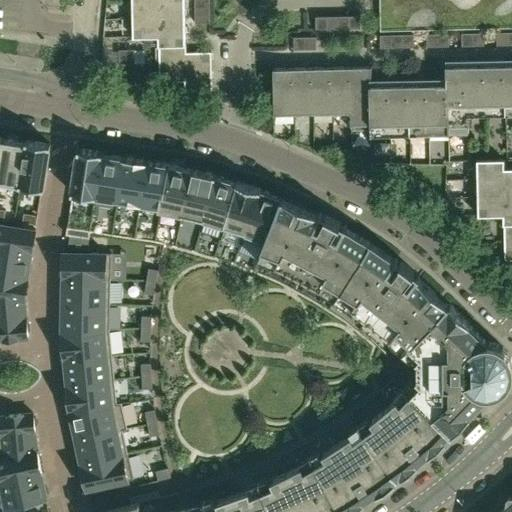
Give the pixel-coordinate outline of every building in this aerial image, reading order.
[(132,0),(133,0),(142,0),(159,0),(159,9),(185,8),(184,0),(132,0)] [(185,27),(185,8),(159,9),(159,0),(142,0),(133,0),(133,18),(159,18),(160,27),(185,27)] [(511,0),(379,0),(380,10),(380,32),(511,29),(511,0)] [(210,23),(210,8),(195,8),(195,23),(210,23)] [(360,29),(360,16),(316,17),(316,30),(360,29)] [(185,43),(185,27),(160,27),(159,18),(133,18),(133,37),(159,37),(159,45),(186,44),(186,43),(185,43)] [(511,44),(511,32),(497,33),(498,45),(511,44)] [(449,46),(449,33),(427,34),(427,47),(449,46)] [(484,45),(484,33),(462,33),(462,46),(484,45)] [(414,47),(414,35),(380,36),(380,48),(414,47)] [(316,49),(316,37),(294,37),(294,50),(316,49)] [(186,52),(186,44),(159,45),(159,46),(160,63),(185,63),(185,72),(212,71),(211,52),(186,52)] [(135,64),(135,49),(119,50),(120,65),(126,64),(135,64)] [(212,90),(212,71),(185,72),(185,63),(160,63),(160,82),(185,82),(185,91),(212,90)] [(370,130),(371,136),(450,134),(450,128),(469,128),(469,116),(511,115),(511,63),(446,65),(446,76),(446,83),(372,85),(372,77),(371,67),(273,69),(274,114),(351,112),(352,130),(370,130)] [(19,190),(26,142),(25,142),(5,139),(0,171),(0,186),(18,189),(18,190),(19,190)] [(44,189),(50,144),(26,140),(25,142),(26,142),(19,190),(40,193),(42,193),(43,188),(44,189)] [(96,196),(102,154),(103,152),(78,148),(71,193),(73,193),(68,226),(67,226),(66,234),(67,234),(89,238),(90,232),(96,196)] [(117,200),(124,157),(123,157),(122,157),(102,154),(96,196),(90,232),(112,235),(117,200)] [(133,239),(139,203),(146,160),(124,157),(117,200),(112,235),(133,239)] [(511,168),(505,168),(504,159),(477,160),(478,179),(504,179),(504,187),(511,187),(511,168)] [(154,242),(161,206),(169,165),(148,161),(146,160),(139,203),(133,239),(154,242)] [(175,247),(183,212),(192,170),(191,169),(191,170),(169,165),(161,206),(154,242),(175,247)] [(195,252),(205,217),(205,216),(215,177),(216,175),(192,170),(183,212),(175,247),(195,252)] [(223,228),(238,182),(237,181),(236,182),(216,175),(215,177),(205,216),(205,217),(195,252),(214,258),(223,228)] [(511,205),(511,187),(504,187),(504,179),(478,179),(478,197),(504,197),(505,205),(511,205)] [(243,234),(259,189),(238,182),(223,228),(214,258),(233,264),(242,238),(243,234)] [(257,259),(262,246),(268,231),(280,202),(281,198),(261,190),(261,189),(259,189),(243,234),(242,238),(233,264),(253,271),(254,271),(254,270),(258,259),(257,259)] [(511,205),(505,205),(504,197),(478,197),(478,216),(503,216),(503,223),(511,223),(511,205)] [(319,214),(283,198),(281,198),(280,202),(268,231),(262,246),(257,259),(258,259),(254,270),(254,271),(273,279),(292,288),(309,298),(328,309),(370,243),(346,228),(347,226),(320,212),(319,214)] [(36,225),(37,215),(24,213),(22,223),(36,225)] [(511,223),(503,223),(503,224),(504,224),(505,241),(511,241),(511,223)] [(0,248),(31,253),(36,230),(35,230),(0,224),(0,248)] [(396,258),(394,259),(370,243),(328,309),(346,322),(362,334),(378,347),(393,361),(448,305),(418,278),(420,276),(396,258)] [(0,271),(28,276),(31,253),(0,248),(0,271)] [(111,278),(111,253),(64,252),(63,252),(63,277),(110,278),(111,278)] [(156,282),(158,270),(148,268),(146,281),(156,282)] [(0,295),(25,299),(28,276),(0,271),(0,295)] [(110,304),(110,278),(63,277),(63,304),(110,304)] [(154,295),(156,282),(146,281),(144,293),(154,295)] [(28,337),(25,299),(0,295),(0,339),(4,339),(4,340),(17,339),(17,338),(28,337)] [(109,329),(110,304),(63,304),(62,333),(109,329)] [(448,305),(393,361),(394,362),(394,378),(451,435),(474,412),(472,410),(487,396),(487,395),(490,394),(491,394),(494,394),(498,392),(501,391),(504,389),(506,387),(509,384),(511,380),(511,377),(511,358),(510,355),(508,352),(506,350),(503,348),(501,346),(497,344),(494,343),(490,342),(489,342),(486,342),(486,341),(471,327),(473,325),(450,304),(448,305)] [(151,329),(151,316),(141,316),(141,328),(151,329)] [(150,341),(151,329),(141,328),(140,341),(150,341)] [(112,353),(109,329),(62,333),(64,357),(112,353)] [(114,381),(112,353),(64,357),(67,385),(114,381)] [(151,376),(150,363),(141,364),(141,376),(151,376)] [(152,388),(151,376),(141,376),(142,389),(152,388)] [(451,435),(394,378),(373,397),(351,414),(398,479),(401,477),(419,463),(430,454),(447,440),(451,435)] [(116,403),(114,381),(67,385),(67,386),(69,410),(70,410),(116,403)] [(127,429),(121,403),(116,403),(70,410),(76,440),(122,430),(127,429)] [(157,422),(154,410),(145,411),(147,424),(157,422)] [(37,451),(33,413),(22,414),(9,415),(0,416),(0,460),(2,460),(37,452),(37,451)] [(351,414),(328,430),(304,444),(342,511),(347,511),(364,503),(378,493),(398,479),(351,414)] [(159,435),(157,422),(147,424),(149,436),(159,435)] [(128,455),(122,430),(76,440),(81,465),(128,455)] [(342,511),(304,444),(279,457),(254,468),(271,511),(342,511)] [(42,472),(37,452),(2,460),(0,460),(0,483),(42,474),(41,472),(42,472)] [(133,479),(128,455),(81,465),(86,489),(88,489),(133,479)] [(171,477),(168,467),(155,471),(158,480),(171,477)] [(271,511),(254,468),(227,478),(201,487),(207,511),(271,511)] [(47,498),(42,474),(0,483),(0,504),(1,508),(45,498),(47,498)] [(207,511),(201,487),(139,502),(101,511),(207,511)] [(511,511),(511,496),(509,496),(488,511),(511,511)]
